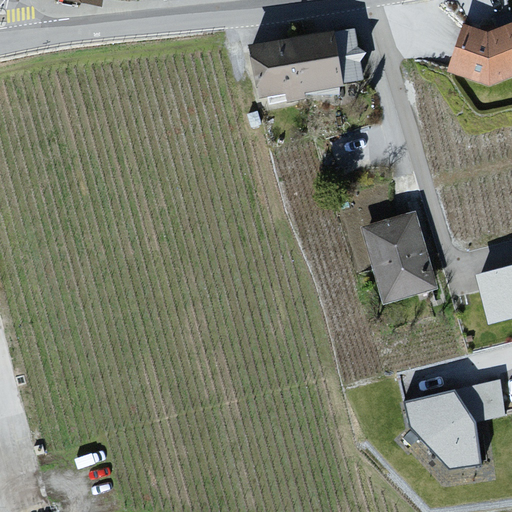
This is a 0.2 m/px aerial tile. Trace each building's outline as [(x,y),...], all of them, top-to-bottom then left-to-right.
[(103,0),(48,0),(48,1),(103,8),(103,0)] [(511,33),(491,40),(464,28),(449,78),(492,90),(511,82),(511,33)] [(358,33),(252,52),(262,110),(368,91),(358,33)] [(415,217),(364,233),(387,308),(438,292),(415,217)] [(511,275),(483,282),(491,318),(511,313),(511,275)] [(496,384),(405,404),(412,432),(451,473),(485,470),(478,427),(492,427),(505,420),(496,384)]
